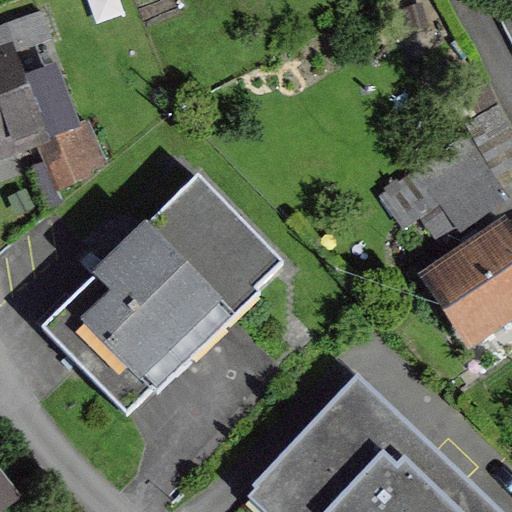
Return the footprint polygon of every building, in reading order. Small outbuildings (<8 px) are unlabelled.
[(511,11),(503,16),(511,32),(511,11)] [(0,56),(0,168),(40,154),(5,55),(0,56)] [(502,201),(462,143),(418,174),(460,232),(502,201)] [(389,195),(408,225),(436,207),(417,178),(389,195)] [(123,424),(280,278),(196,187),(38,333),(123,424)] [(511,231),(509,227),(431,280),(471,340),(511,312),(511,231)] [(251,511),(483,511),(352,391),(246,507),(251,511)] [(0,511),(12,511),(13,511),(0,493),(0,511)]
